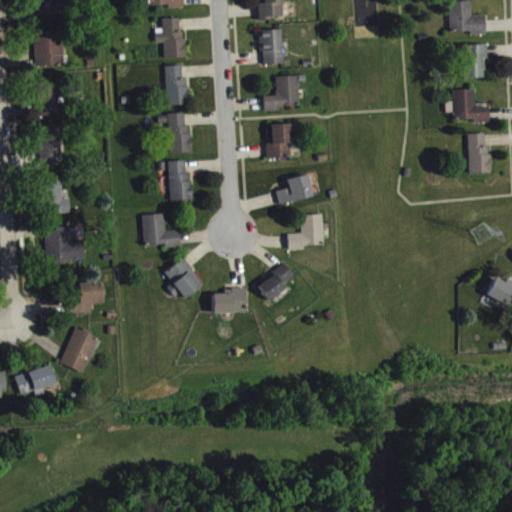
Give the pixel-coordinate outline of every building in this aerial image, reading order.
[(57,0),(36,0),(37,24),(58,23),(57,0)] [(184,14),(183,0),(148,0),(148,12),(169,11),(169,15),(184,14)] [(284,24),(282,0),(263,0),(264,10),(258,10),(259,25),(284,24)] [(451,40),(487,39),(486,21),(472,22),(472,8),(450,8),(451,40)] [(165,64),(185,64),(183,24),(163,25),(164,35),(156,35),(156,49),(165,49),(165,64)] [(262,71),(284,70),(282,36),(261,36),(262,71)] [(65,72),(64,37),(35,38),(36,73),(65,72)] [(465,85),(488,84),(487,51),(464,51),(465,85)] [(167,112),(187,112),(186,72),(166,73),(167,112)] [(264,102),(264,118),(280,117),(280,113),(300,112),(299,82),(276,83),(277,102),(264,102)] [(58,122),(57,89),(39,89),(39,123),(58,122)] [(490,127),(490,110),(475,110),(475,96),(454,96),(454,128),(490,127)] [(190,159),(189,119),(168,120),(170,160),(190,159)] [(292,163),(291,130),(271,131),(271,142),(267,142),(267,164),(292,163)] [(62,132),(40,132),(41,170),(63,170),(62,132)] [(469,180),(490,180),(489,140),(468,140),(469,180)] [(190,207),(190,167),(170,167),(170,207),(190,207)] [(287,186),(289,194),(277,197),(279,211),(312,203),(308,181),(287,186)] [(63,204),(63,187),(47,187),(48,220),(71,219),(71,204),(63,204)] [(180,253),(180,237),(166,237),(165,220),(143,221),(144,252),(166,251),(166,253),(180,253)] [(301,221),(301,240),(288,240),(289,257),(305,256),(305,252),(324,251),(323,221),(301,221)] [(85,267),(85,246),(71,247),(71,233),(48,234),(49,268),(85,267)] [(173,289),(170,292),(182,307),(204,290),(184,264),(165,279),(173,289)] [(257,291),(268,305),(296,284),(285,270),(257,291)] [(511,313),(511,292),(495,284),(486,301),(511,313)] [(70,319),(91,320),(92,310),(104,310),(104,290),(71,289),(70,319)] [(232,300),(213,300),(213,320),(246,319),(246,294),(232,294),(232,300)] [(84,380),(99,345),(76,334),(61,370),(84,380)] [(56,390),(50,371),(15,382),(22,402),(35,398),(37,403),(46,400),(44,394),(56,390)]
